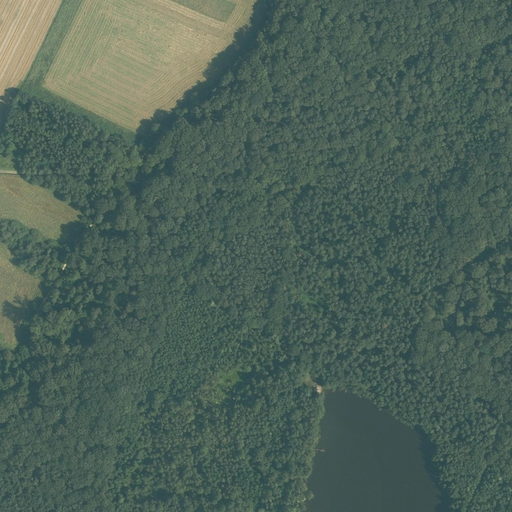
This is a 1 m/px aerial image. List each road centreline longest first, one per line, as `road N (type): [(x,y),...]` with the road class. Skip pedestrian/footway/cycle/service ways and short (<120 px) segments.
road 1 (track): [(489,458),(280,339),(293,140),(264,108),(205,101)]
road 2 (track): [(116,173),(42,307),(31,383),(0,409)]
road 3 (track): [(205,101),(268,27),(271,0)]
